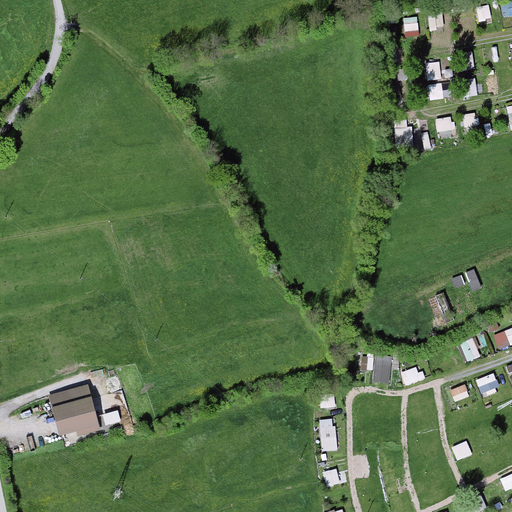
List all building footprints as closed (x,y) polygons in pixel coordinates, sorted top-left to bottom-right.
[(511,0),(510,0),(502,1),(504,16),(511,15),(511,0)] [(481,20),(492,18),(489,4),(478,7),(481,20)] [(443,13),(429,14),(430,28),(444,27),(443,13)] [(405,17),(406,35),(420,35),(419,16),(405,17)] [(464,95),(478,94),(476,77),(462,79),(464,95)] [(429,84),(431,99),(452,96),(450,81),(429,84)] [(464,113),(465,124),(477,123),(476,112),(464,113)] [(453,115),(437,118),(439,131),(455,128),(453,115)] [(466,271),(473,289),(481,286),(474,268),(466,271)] [(511,326),(494,334),(498,344),(511,338),(511,326)] [(469,360),(481,353),(472,336),(460,343),(469,360)] [(362,353),(362,367),(374,368),(374,353),(362,353)] [(398,366),(399,356),(377,354),(374,380),(390,382),(392,366),(398,366)] [(419,365),(402,371),(406,383),(423,378),(419,365)] [(481,392),(500,386),(495,372),(477,377),(481,392)] [(466,383),(451,388),(455,400),(470,395),(466,383)] [(84,387),(46,396),(57,439),(95,429),(84,387)] [(321,396),(323,406),(337,404),(335,393),(321,396)] [(118,408),(104,412),(107,425),(122,421),(118,408)] [(320,418),(322,450),(337,449),(336,417),(320,418)] [(511,472),(501,477),(506,489),(511,486),(511,472)]
